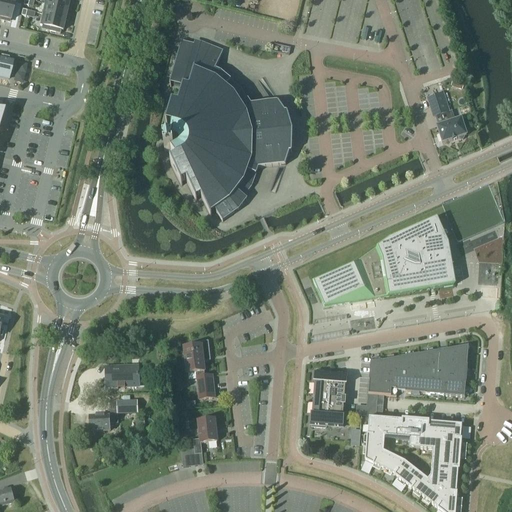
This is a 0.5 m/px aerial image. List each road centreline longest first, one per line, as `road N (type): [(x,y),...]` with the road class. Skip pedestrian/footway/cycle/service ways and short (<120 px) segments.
road 1 (residential): [(280,355),(477,322),(492,339),(495,428)]
road 2 (tertiary): [(511,146),(257,258)]
road 3 (tertiary): [(265,273),(511,164)]
road 4 (secondary): [(95,194),(141,0)]
road 5 (tertiary): [(101,289),(204,294),(265,273)]
road 6 (tertiary): [(257,258),(208,278),(103,273)]
road 7 (residential): [(280,355),(270,480)]
road 8 (residential): [(0,93),(73,107),(83,75),(73,63)]
